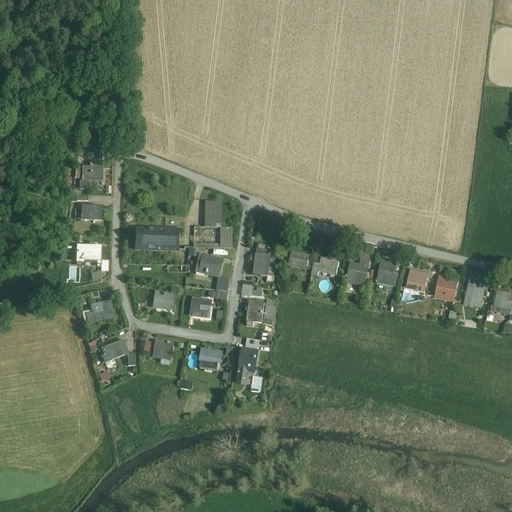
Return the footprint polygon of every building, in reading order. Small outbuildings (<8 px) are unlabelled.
[(103,168),(83,167),(82,181),(80,181),(80,190),(87,190),(87,182),(102,182),(103,168)] [(222,203),(206,202),(206,215),(221,215),(222,203)] [(102,207),(82,206),(81,221),(101,221),(102,207)] [(222,228),(195,228),(194,249),(233,250),(233,228),(222,228)] [(181,231),(136,229),(135,251),(180,253),(181,231)] [(100,248),(77,247),(77,261),(100,262),(100,248)] [(330,249),(329,258),(336,259),(337,251),(330,249)] [(310,256),(292,253),(289,267),(299,269),(300,265),(308,267),(307,270),(310,256)] [(271,257),(257,256),(255,273),(260,273),(260,276),(268,277),(271,257)] [(347,283),(365,287),(371,258),(362,256),(360,266),(350,264),(347,283)] [(223,262),(205,258),(201,273),(206,274),(220,277),(223,262)] [(339,262),(321,258),(320,265),(318,272),(319,272),(329,274),(329,271),(337,272),(336,276),(337,276),(339,262)] [(397,263),(382,260),(380,270),(395,273),(397,263)] [(320,265),(314,264),(312,275),(318,276),(319,272),(318,272),(320,265)] [(80,267),(69,266),(69,283),(80,283),(80,267)] [(395,273),(380,270),(377,284),(395,287),(398,273),(395,273)] [(93,273),(93,281),(103,280),(102,272),(93,273)] [(408,281),(407,289),(425,293),(428,279),(415,277),(414,282),(408,281)] [(445,283),(444,282),(443,288),(438,287),(436,295),(447,297),(448,294),(455,295),(454,299),(457,285),(445,283)] [(484,290),(469,287),(466,301),(476,303),(476,304),(477,304),(477,303),(482,304),(484,290)] [(173,296),(156,293),(154,308),(171,310),(173,296)] [(510,295),(498,293),(495,307),(506,309),(505,314),(510,315),(511,304),(511,302),(508,302),(510,295)] [(212,301),(194,299),(192,311),(194,311),(193,317),(210,319),(212,301)] [(276,300),(267,299),(265,318),(267,318),(267,321),(273,322),(276,300)] [(265,304),(251,302),(248,322),(262,324),(265,304)] [(111,305),(104,307),(103,304),(91,306),(92,311),(94,323),(114,319),(111,305)] [(92,311),(82,313),(84,325),(94,323),(92,311)] [(259,341),(248,339),(246,351),(257,353),(259,341)] [(123,341),(104,349),(106,354),(107,355),(110,354),(112,361),(128,355),(123,342),(123,341)] [(97,342),(89,344),(92,353),(99,351),(97,342)] [(168,345),(156,343),(154,357),(171,360),(173,345),(170,345),(170,344),(169,343),(168,345)] [(222,353),(202,350),(200,362),(207,363),(220,365),(222,353)] [(257,353),(246,351),(243,351),(240,373),(239,373),(239,375),(240,375),(239,384),(246,385),(247,379),(246,378),(247,372),(255,373),(258,353),(257,353)] [(110,354),(107,355),(106,354),(102,356),(105,364),(112,361),(110,354)] [(128,355),(128,367),(136,367),(136,354),(128,355)] [(102,382),(111,380),(109,372),(100,375),(102,382)] [(185,381),(184,388),(194,389),(195,382),(185,381)]
